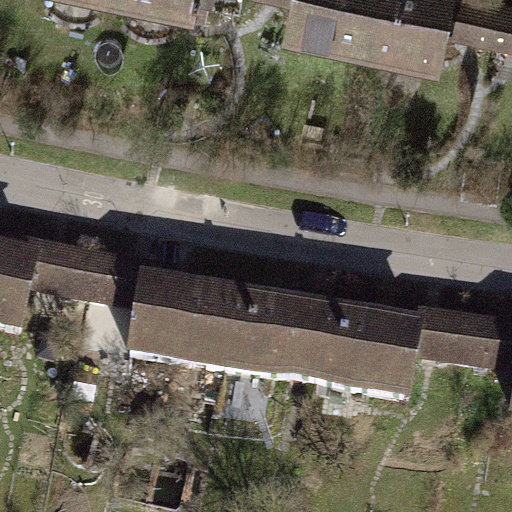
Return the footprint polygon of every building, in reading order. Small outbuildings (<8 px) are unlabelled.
[(121,0),(121,1),(200,17),(203,0),(121,0)] [(380,0),(296,0),(296,5),(290,40),(371,54),(380,0)] [(380,0),(371,54),(446,67),(451,38),(457,0),(380,0)] [(511,2),(497,0),(457,0),(451,38),(511,48),(511,2)] [(3,253),(0,252),(0,335),(29,342),(38,300),(49,249),(6,239),(3,253)] [(148,271),(49,249),(38,300),(138,322),(144,284),(148,271)] [(245,300),(144,284),(138,322),(131,366),(231,382),(245,300)] [(289,307),(245,300),(231,382),(323,397),(337,314),(339,302),(291,294),(289,307)] [(428,329),(337,314),(323,397),(415,412),(422,366),(428,329)] [(511,328),(431,315),(428,329),(422,366),(511,380),(511,328)]
